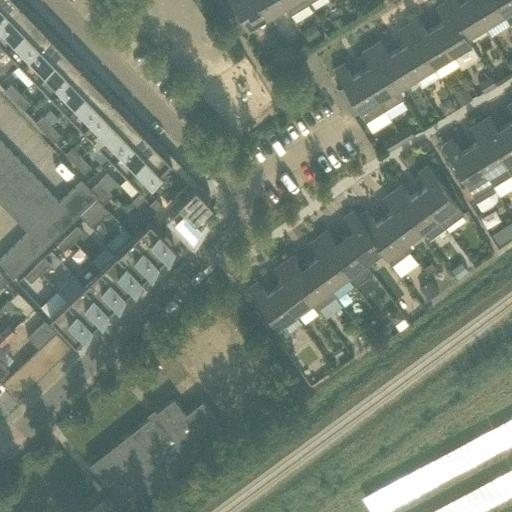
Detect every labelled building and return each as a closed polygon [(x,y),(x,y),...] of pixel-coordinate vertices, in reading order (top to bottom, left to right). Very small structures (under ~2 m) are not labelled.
[(18,0),(0,0),(0,20),(19,2),(18,1),(19,0),(18,0)] [(227,0),(224,2),(241,31),(267,16),(257,0),(227,0)] [(257,0),(267,16),(285,5),(282,0),(257,0)] [(282,0),(285,5),(290,14),(309,2),(307,0),(282,0)] [(445,20),(435,25),(453,54),(472,42),(467,35),(467,36),(445,0),(436,6),(445,20)] [(444,0),(445,0),(467,36),(467,35),(485,24),(470,0),(461,0),(459,1),(458,0),(444,0)] [(470,0),(485,24),(486,24),(492,34),(510,23),(495,0),(470,0)] [(511,0),(495,0),(510,23),(511,21),(511,0)] [(39,14),(33,8),(29,11),(21,3),(21,4),(19,2),(0,20),(0,39),(6,46),(39,14)] [(45,20),(39,14),(6,46),(21,61),(51,35),(50,34),(51,33),(41,23),(45,20)] [(344,23),(341,16),(333,21),(336,27),(344,23)] [(453,54),(435,25),(426,31),(418,17),(409,23),(434,65),(453,54)] [(311,44),(321,38),(312,23),(302,30),(311,44)] [(434,65),(409,23),(399,28),(408,42),(398,48),(416,76),(434,65)] [(36,77),(70,45),(64,39),(60,43),(52,35),(51,35),(21,61),(36,77)] [(416,76),(398,48),(389,53),(381,39),(372,45),(397,87),(398,87),(416,76)] [(293,56),(302,50),(297,40),(287,46),(293,56)] [(83,60),(70,45),(36,77),(52,93),(81,66),(81,65),(79,64),(83,60)] [(371,64),(361,70),(385,109),(404,98),(398,87),(397,87),(372,45),(362,51),(371,64)] [(334,68),(360,110),(366,120),(385,109),(361,70),(352,75),(344,62),(334,68)] [(67,109),(100,77),(94,71),(90,75),(82,66),(82,67),(81,66),(52,93),(67,109)] [(479,82),(485,92),(497,84),(491,75),(479,82)] [(102,87),(106,83),(100,77),(67,109),(82,125),(111,97),(109,96),(110,95),(102,87)] [(5,89),(14,99),(21,92),(12,82),(5,89)] [(461,105),(472,98),(465,85),(453,92),(461,105)] [(21,92),(14,99),(23,109),(31,101),(21,92)] [(439,102),(445,113),(456,106),(450,96),(439,102)] [(82,125),(97,141),(130,109),(125,103),(121,106),(113,98),(112,99),(111,97),(82,125)] [(132,119),(136,115),(130,109),(97,141),(112,157),(141,129),(140,127),(132,119)] [(52,124),(43,114),(35,121),(45,131),(52,124)] [(511,173),(511,172),(511,131),(507,123),(497,128),(489,115),(480,120),(511,173)] [(493,184),(511,173),(480,120),(471,126),(479,140),(470,145),(493,184)] [(54,141),(62,134),(52,124),(45,131),(54,141)] [(398,131),(405,141),(415,135),(409,125),(398,131)] [(161,141),(155,134),(151,138),(143,130),(142,130),(141,129),(112,157),(128,172),(161,141)] [(389,151),(405,141),(398,131),(383,140),(389,151)] [(442,143),(474,196),(493,184),(470,145),(461,151),(452,137),(442,143)] [(166,147),(167,147),(161,141),(128,172),(143,189),(151,181),(152,182),(162,172),(162,171),(171,162),(176,158),(166,147)] [(65,152),(75,162),(82,155),(72,145),(65,152)] [(0,151),(0,166),(14,153),(6,146),(0,151)] [(0,170),(6,176),(21,161),(14,153),(0,166),(0,170)] [(82,155),(75,162),(84,172),(91,165),(82,155)] [(13,184),(29,169),(21,161),(6,176),(13,184)] [(439,217),(440,217),(446,225),(464,212),(428,164),(419,171),(428,184),(420,190),(439,217)] [(13,184),(21,192),(36,177),(29,169),(13,184)] [(6,176),(0,181),(0,196),(13,184),(6,176)] [(21,192),(28,200),(44,185),(36,177),(21,192)] [(82,179),(75,186),(90,203),(98,195),(91,187),(82,179)] [(91,187),(98,195),(107,187),(99,179),(91,187)] [(198,181),(193,186),(179,200),(184,206),(175,215),(177,217),(161,231),(173,243),(188,229),(193,234),(205,213),(202,210),(211,201),(206,195),(210,192),(199,180),(198,181)] [(422,230),(439,217),(420,190),(411,196),(401,183),(393,190),(422,230)] [(13,184),(0,196),(0,201),(5,207),(21,192),(13,184)] [(28,200),(36,208),(52,193),(44,185),(28,200)] [(90,203),(75,186),(67,194),(82,210),(87,206),(90,203)] [(98,195),(105,202),(113,194),(107,187),(98,195)] [(405,242),(422,230),(393,190),(384,196),(393,209),(385,216),(405,242)] [(149,200),(140,191),(132,200),(140,208),(149,200)] [(5,207),(13,215),(28,200),(21,192),(5,207)] [(59,201),(52,193),(36,208),(44,216),(59,201)] [(82,210),(67,194),(59,201),(75,217),(82,210)] [(94,213),(105,202),(98,195),(90,203),(87,206),(94,213)] [(155,197),(142,211),(148,217),(162,204),(155,197)] [(36,208),(28,200),(13,215),(21,223),(36,208)] [(44,247),(75,217),(59,201),(44,216),(28,231),(44,247)] [(36,208),(21,223),(28,231),(44,216),(36,208)] [(358,215),(353,209),(344,216),(354,229),(345,235),(365,262),(382,249),(383,249),(358,215)] [(405,242),(385,216),(376,222),(366,209),(358,215),(383,249),(382,249),(401,274),(418,262),(410,250),(405,242)] [(175,246),(173,243),(161,231),(150,219),(133,236),(158,262),(159,261),(167,254),(168,255),(167,256),(168,257),(175,246)] [(77,224),(67,233),(74,240),(84,231),(77,224)] [(365,262),(345,235),(336,241),(327,228),(318,235),(348,274),(355,285),(373,273),(365,262)] [(44,247),(28,231),(21,238),(36,254),(44,247)] [(64,250),(74,240),(67,233),(58,243),(64,250)] [(331,287),(348,274),(318,235),(309,241),(319,254),(311,260),(330,287),(331,287)] [(152,273),(158,262),(133,236),(117,252),(142,278),(142,277),(150,270),(152,271),(151,272),(152,273)] [(36,254),(21,238),(13,245),(29,261),(36,254)] [(29,261),(13,245),(6,252),(22,268),(29,261)] [(22,268),(6,252),(0,257),(0,261),(13,277),(22,268)] [(142,278),(117,252),(100,267),(125,294),(126,293),(134,285),(135,287),(134,288),(135,289),(142,278)] [(330,287),(311,260),(302,267),(292,254),(284,260),(318,307),(336,294),(331,287),(330,287)] [(44,255),(34,265),(41,272),(50,262),(44,255)] [(119,305),(125,294),(100,267),(92,259),(75,275),(109,310),(109,309),(117,301),(119,302),(118,304),(119,305)] [(284,280),(276,286),(303,322),(320,310),(318,307),(284,260),(275,267),(284,280)] [(424,266),(429,272),(436,267),(431,261),(424,266)] [(461,262),(451,269),(458,278),(468,271),(461,262)] [(41,272),(34,265),(24,274),(31,281),(41,272)] [(109,310),(75,275),(83,283),(67,299),(92,326),(93,325),(101,317),(102,318),(101,320),(102,321),(109,310)] [(419,287),(427,298),(439,290),(431,278),(419,287)] [(303,322),(276,286),(267,293),(257,280),(248,287),(259,301),(253,306),(271,331),(277,327),(284,336),(303,322)] [(50,315),(75,342),(84,333),(86,334),(85,336),(86,337),(92,326),(67,299),(50,315)] [(395,324),(405,317),(397,307),(387,314),(395,324)] [(45,319),(27,336),(38,347),(47,339),(56,330),(45,319)] [(7,324),(0,332),(8,339),(16,332),(14,330),(7,324)] [(56,330),(47,339),(62,355),(71,346),(56,330)] [(8,339),(0,332),(0,346),(1,347),(8,339)] [(47,339),(38,347),(53,363),(62,355),(47,339)] [(38,347),(29,356),(45,372),(53,363),(38,347)] [(0,373),(9,365),(0,355),(0,373)] [(29,356),(21,364),(36,380),(45,372),(29,356)] [(21,364),(12,373),(27,389),(36,380),(21,364)] [(27,389),(12,373),(3,381),(18,397),(27,389)] [(127,510),(228,432),(202,399),(186,412),(174,397),(90,463),(127,510)] [(111,492),(103,497),(113,511),(123,511),(125,511),(111,492)]
